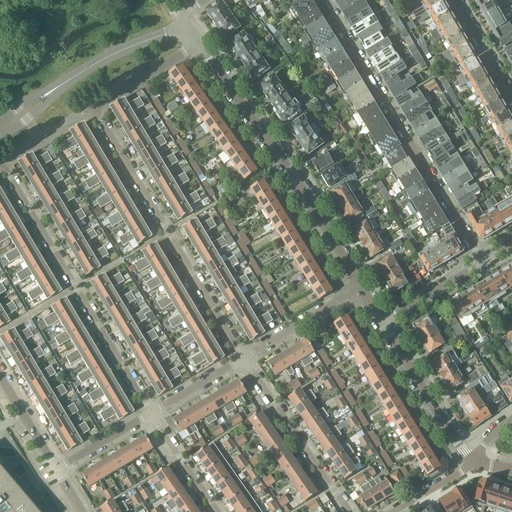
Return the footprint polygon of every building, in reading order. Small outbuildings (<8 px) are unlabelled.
[(230,8),(224,0),(222,0),(220,1),(206,11),(213,20),(227,11),(227,10),(230,8)] [(258,3),(256,0),(244,0),(248,8),(258,3)] [(300,18),(316,8),(311,0),(304,0),(293,7),(300,18)] [(343,13),(363,0),(347,0),(338,5),(343,13)] [(366,5),(363,0),(343,13),(347,21),(362,12),(360,8),(366,5)] [(444,0),(423,0),(422,1),(425,7),(422,8),(423,9),(417,12),(420,17),(445,2),(444,0)] [(480,9),(495,0),(476,0),(476,1),(480,9)] [(504,0),(495,0),(480,9),(485,16),(500,8),(497,4),(504,0)] [(445,2),(420,17),(422,22),(428,18),(429,19),(431,18),(434,23),(452,12),(445,2)] [(390,5),(386,8),(385,8),(390,17),(390,16),(395,14),(390,5)] [(489,24),(511,10),(511,6),(502,12),(500,8),(485,16),(489,24)] [(322,19),(316,8),(300,18),(306,29),(322,19)] [(368,8),(362,12),(347,21),(352,29),(373,16),(379,12),(377,9),(371,12),(368,8)] [(511,16),(511,10),(489,24),(494,32),(509,23),(507,19),(511,16)] [(227,11),(213,20),(219,29),(233,19),(227,11)] [(452,12),(434,23),(437,28),(435,29),(435,30),(430,33),(432,38),(458,23),(452,12)] [(399,21),(395,14),(390,16),(394,24),(399,21)] [(357,36),(377,24),(373,16),(352,29),(357,36)] [(233,19),(219,29),(225,38),(239,28),(233,19)] [(268,22),(265,24),(273,35),(277,32),(272,26),(277,23),(276,22),(274,19),(269,22),(268,22)] [(322,19),(306,29),(310,34),(300,40),(303,45),(307,43),(313,39),(329,30),(322,19)] [(405,29),(399,21),(394,24),(393,25),(398,33),(399,32),(405,29)] [(464,34),(458,23),(432,38),(435,43),(441,39),(441,40),(443,39),(446,44),(464,34)] [(511,27),(511,28),(509,23),(494,32),(498,40),(511,32),(511,27)] [(291,24),(278,31),(281,36),(294,29),(291,24)] [(377,24),(357,36),(361,44),(382,31),(377,24)] [(409,37),(405,29),(399,32),(404,40),(404,39),(409,37)] [(335,40),(329,30),(313,39),(319,50),(336,40),(335,39),(335,40)] [(286,41),(281,36),(278,31),(277,32),(273,35),(280,45),(286,41)] [(387,39),(382,31),(361,44),(366,52),(387,39)] [(511,32),(498,40),(503,48),(511,43),(511,32)] [(236,54),(250,44),(244,34),(230,44),(236,54)] [(464,34),(446,44),(445,45),(448,50),(441,54),(444,59),(470,44),(464,34)] [(413,44),(409,37),(404,39),(409,47),(413,44)] [(389,43),(387,39),(366,52),(371,60),(392,47),(396,45),(394,40),(389,43)] [(336,40),(319,50),(326,61),(342,51),(336,40)] [(289,47),(286,41),(280,45),(287,55),(292,51),(289,47)] [(250,44),(236,54),(243,63),(257,53),(250,44)] [(419,53),(413,44),(409,47),(407,48),(410,53),(411,52),(413,56),(419,53)] [(475,53),(470,44),(444,59),(447,64),(452,61),(455,67),(460,65),(459,65),(475,56),(475,55),(475,53)] [(392,47),(371,60),(376,67),(390,58),(388,55),(394,51),(392,47)] [(349,61),(342,51),(326,61),(321,63),(316,67),(318,70),(328,64),(332,71),(349,61)] [(257,53),(243,63),(249,71),(263,61),(257,53)] [(419,53),(413,56),(408,59),(413,66),(417,64),(423,60),(419,53)] [(390,58),(376,67),(380,75),(401,62),(399,59),(393,62),(390,58)] [(458,83),(483,68),(479,60),(477,59),(476,58),(461,67),(464,72),(461,74),(461,75),(455,78),(458,83)] [(423,60),(417,64),(421,69),(426,66),(423,60)] [(269,70),(263,61),(249,71),(255,80),(263,75),(269,70)] [(300,61),(294,65),(298,71),(303,67),(300,61)] [(349,61),(332,71),(339,82),(355,72),(349,61)] [(286,70),(292,66),(289,62),(283,66),(286,70)] [(401,62),(380,75),(385,83),(400,74),(406,70),(401,62)] [(439,68),(436,63),(431,67),(434,72),(439,68)] [(176,83),(190,74),(183,64),(182,65),(169,73),(176,83)] [(490,79),(483,68),(458,83),(461,88),(467,84),(467,85),(470,84),(472,89),(490,79)] [(355,72),(339,82),(345,93),(362,83),(355,72)] [(415,86),(413,82),(421,77),(418,73),(411,78),(390,90),(395,98),(415,86)] [(197,83),(190,74),(176,83),(183,93),(197,83)] [(400,74),(385,83),(390,90),(411,78),(408,74),(402,78),(400,74)] [(266,96),(280,86),(273,76),(259,86),(266,96)] [(445,90),(450,88),(444,77),(439,80),(445,90)] [(490,79),(472,89),(475,94),(473,95),(474,96),(468,100),(470,104),(496,89),(490,79)] [(429,91),(437,86),(435,82),(426,88),(429,91)] [(197,83),(183,93),(190,103),(204,93),(197,83)] [(362,83),(345,93),(352,103),(368,93),(362,83)] [(153,92),(149,85),(144,87),(149,95),(153,92)] [(286,95),(280,86),(266,96),(272,105),(286,95)] [(401,109),(422,96),(417,88),(396,101),(401,109)] [(450,88),(445,90),(451,101),(456,98),(450,88)] [(502,100),(496,89),(470,104),(473,109),(479,105),(479,106),(482,105),(484,110),(502,100)] [(204,93),(190,103),(197,112),(210,103),(204,93)] [(374,104),(368,93),(352,103),(358,114),(374,104)] [(426,93),(422,96),(401,109),(405,116),(426,104),(424,100),(429,97),(426,93)] [(443,104),(447,102),(442,94),(438,97),(443,104)] [(293,103),(286,95),(272,105),(279,113),(293,103)] [(116,117),(142,102),(139,98),(134,101),(128,105),(125,99),(110,108),(116,117)] [(157,109),(162,106),(157,98),(152,101),(157,109)] [(308,109),(318,103),(314,98),(305,105),(308,109)] [(456,98),(451,101),(458,111),(462,109),(458,102),(456,98)] [(502,100),(484,110),(485,110),(484,111),(486,116),(485,116),(486,117),(480,121),(483,125),(508,110),(502,100)] [(144,106),(142,102),(116,117),(122,127),(136,118),(133,113),(139,109),(144,106)] [(167,107),(171,113),(178,108),(174,102),(167,107)] [(452,110),(447,102),(443,104),(448,112),(452,110)] [(210,103),(197,112),(204,122),(217,113),(210,103)] [(293,103),(279,113),(285,122),(294,116),(299,112),(293,103)] [(323,106),(329,114),(331,116),(334,114),(327,103),(323,106)] [(374,104),(358,114),(353,117),(360,127),(364,125),(381,115),(374,104)] [(429,108),(426,104),(405,116),(410,124),(431,111),(429,108)] [(166,113),(162,106),(157,109),(161,116),(166,113)] [(457,118),(452,110),(448,112),(453,120),(456,118),(457,118)] [(511,117),(508,110),(483,125),(485,130),(492,127),(494,126),(497,131),(511,122),(511,117)] [(436,119),(431,111),(410,124),(415,132),(436,119)] [(217,113),(204,122),(211,132),(224,122),(217,113)] [(334,121),(331,116),(329,114),(327,115),(324,117),(329,125),(334,121)] [(331,116),(334,121),(338,126),(341,124),(334,114),(331,116)] [(381,115),(364,125),(371,135),(387,125),(381,115)] [(139,123),(136,118),(122,127),(127,136),(153,121),(150,117),(145,120),(139,123)] [(303,118),(298,121),(289,128),(296,138),(310,128),(303,118)] [(461,125),(456,118),(453,120),(457,127),(461,125)] [(169,129),(174,127),(170,120),(170,119),(165,122),(169,129)] [(436,119),(415,132),(420,140),(440,127),(436,119)] [(153,121),(127,136),(133,145),(147,137),(144,131),(150,128),(155,125),(153,121)] [(224,122),(211,132),(218,142),(231,132),(224,122)] [(511,122),(497,131),(500,136),(498,137),(498,138),(492,142),(495,146),(511,136),(511,122)] [(64,148),(90,133),(84,123),(70,132),(73,137),(62,144),(64,148)] [(315,124),(310,128),(296,138),(302,146),(317,135),(321,133),(315,124)] [(341,125),(341,124),(338,126),(345,135),(346,136),(349,134),(342,124),(341,125)] [(387,125),(371,135),(377,146),(393,136),(387,125)] [(179,134),(174,127),(169,129),(174,137),(179,134)] [(440,127),(420,140),(424,147),(439,138),(437,135),(443,131),(440,127)] [(475,130),(474,130),(470,133),(476,143),(481,141),(475,130)] [(238,142),(231,132),(218,142),(224,152),(238,142)] [(81,151),(96,142),(90,133),(64,148),(67,152),(78,145),(81,151)] [(350,133),(349,134),(346,136),(352,146),(357,144),(352,137),(350,133)] [(470,140),(466,133),(461,135),(466,143),(470,140)] [(325,148),(332,144),(331,142),(328,144),(327,142),(324,138),(320,140),(317,135),(302,146),(308,155),(310,154),(311,156),(315,153),(314,151),(318,149),(320,151),(325,148)] [(151,142),(147,137),(133,145),(139,155),(164,140),(162,136),(151,142)] [(384,156),(400,147),(400,146),(393,136),(377,146),(384,156)] [(511,150),(511,136),(495,146),(498,151),(503,148),(504,149),(506,147),(509,152),(511,150)] [(441,142),(439,138),(424,147),(429,155),(450,142),(447,139),(441,142)] [(182,139),(181,139),(177,142),(181,150),(186,147),(182,139)] [(164,140),(139,155),(144,164),(159,156),(155,150),(162,147),(167,144),(164,140)] [(475,148),(470,140),(466,143),(470,151),(475,148)] [(96,142),(81,151),(85,156),(73,163),(76,167),(101,152),(96,142)] [(238,142),(224,152),(231,161),(245,152),(238,142)] [(337,147),(334,142),(332,144),(325,148),(327,152),(337,147)] [(448,154),(446,150),(452,146),(450,142),(429,155),(434,163),(448,154)] [(357,144),(352,146),(359,157),(363,154),(357,144)] [(186,147),(181,150),(186,157),(191,154),(186,147)] [(408,160),(400,147),(384,156),(392,170),(408,160)] [(56,154),(52,148),(47,150),(46,151),(47,153),(50,157),(56,154)] [(337,163),(332,152),(328,154),(327,152),(325,148),(320,151),(316,153),(319,159),(312,162),(316,169),(316,170),(318,174),(321,172),(337,163)] [(475,148),(470,151),(475,159),(480,156),(475,148)] [(487,151),(482,154),(489,164),(493,161),(487,151)] [(107,161),(101,152),(76,167),(78,171),(89,165),(93,170),(107,161)] [(245,152),(231,161),(238,171),(252,161),(245,152)] [(50,157),(47,153),(36,160),(33,154),(18,163),(24,172),(50,157)] [(162,161),(159,156),(144,164),(150,174),(175,159),(173,154),(168,157),(168,158),(162,161)] [(363,154),(359,157),(363,164),(365,168),(369,165),(363,154)] [(439,171),(459,158),(457,154),(451,158),(448,154),(434,163),(439,171)] [(480,156),(475,159),(476,159),(480,166),(485,163),(480,156)] [(52,161),(50,157),(24,172),(30,182),(44,173),(41,168),(52,161)] [(443,178),(464,166),(459,158),(439,171),(443,178)] [(178,163),(175,159),(150,174),(156,183),(170,175),(167,169),(173,165),(173,166),(178,163)] [(194,160),(193,160),(189,162),(193,170),(198,167),(194,160)] [(408,160),(392,170),(390,171),(395,178),(390,180),(393,185),(397,182),(416,171),(409,160),(408,160)] [(96,175),(85,182),(87,186),(113,171),(107,161),(93,170),(96,175)] [(252,161),(238,171),(245,181),(259,171),(252,161)] [(495,174),(499,172),(500,172),(495,164),(491,167),(495,174)] [(323,179),(325,183),(327,182),(329,186),(340,180),(341,182),(350,176),(347,171),(345,172),(341,165),(323,176),(324,178),(323,179)] [(448,185),(468,173),(464,166),(443,178),(448,185)] [(203,174),(198,167),(193,170),(198,177),(203,174)] [(118,179),(113,171),(87,186),(89,190),(101,183),(103,188),(118,179)] [(416,171),(397,182),(404,192),(422,181),(416,171)] [(44,173),(30,182),(36,191),(61,176),(59,172),(47,179),(44,173)] [(503,180),(499,172),(495,174),(499,182),(500,182),(503,180)] [(173,180),(170,175),(156,183),(161,193),(187,178),(184,173),(179,176),(173,180)] [(467,185),(465,181),(471,177),(468,173),(448,185),(453,193),(467,185)] [(356,192),(351,183),(357,179),(355,174),(341,182),(338,184),(340,188),(331,193),(337,203),(352,194),(356,192)] [(61,176),(36,191),(41,200),(55,192),(52,187),(63,180),(61,176)] [(189,182),(187,178),(161,193),(167,202),(181,193),(178,188),(184,184),(184,185),(189,182)] [(379,191),(380,192),(385,189),(378,178),(374,181),(378,188),(379,191)] [(118,179),(103,188),(107,194),(96,201),(98,205),(124,190),(118,179)] [(210,188),(206,180),(201,183),(206,190),(210,188)] [(257,199),(270,191),(264,180),(251,188),(257,199)] [(87,186),(85,182),(85,181),(78,185),(81,190),(87,186)] [(411,202),(429,192),(422,181),(404,192),(407,199),(399,204),(402,208),(406,206),(411,202)] [(472,182),(467,184),(467,185),(453,193),(457,201),(478,188),(476,185),(474,186),(472,182)] [(511,192),(506,183),(505,183),(502,185),(510,199),(504,203),(505,204),(505,205),(511,215),(511,192)] [(214,195),(210,188),(206,190),(210,198),(214,195)] [(481,192),(478,188),(457,201),(463,210),(477,201),(474,196),(481,192)] [(391,200),(385,189),(380,192),(386,203),(391,200)] [(130,199),(124,190),(98,205),(101,209),(112,202),(115,208),(130,199)] [(55,192),(41,200),(47,210),(72,195),(70,191),(59,198),(55,192)] [(276,200),(270,191),(257,199),(263,208),(276,200)] [(185,199),(181,193),(167,202),(172,211),(198,196),(196,192),(195,192),(190,195),(191,195),(185,199)] [(415,215),(435,203),(431,196),(429,192),(411,202),(406,206),(413,217),(415,215)] [(358,203),(352,194),(337,203),(343,213),(358,203)] [(72,195),(47,210),(52,219),(67,211),(63,205),(74,199),(72,195)] [(201,201),(198,196),(172,211),(178,221),(192,213),(189,207),(195,203),(196,204),(201,201)] [(4,197),(0,199),(0,212),(9,206),(4,197)] [(511,223),(511,215),(505,205),(505,204),(500,207),(499,206),(498,206),(493,198),(489,200),(505,228),(511,223)] [(110,224),(135,208),(130,199),(115,208),(119,213),(107,220),(110,224)] [(282,211),(276,200),(263,208),(269,218),(282,211)] [(505,228),(489,200),(484,203),(489,212),(488,212),(489,215),(486,217),(485,216),(484,217),(495,234),(505,228)] [(358,203),(343,213),(349,222),(352,220),(361,214),(364,213),(358,203)] [(420,226),(441,214),(435,203),(415,215),(419,222),(418,223),(420,226)] [(484,217),(483,215),(479,209),(476,204),(464,211),(481,240),(484,240),(495,234),(484,217)] [(9,206),(0,212),(0,223),(1,225),(15,216),(9,206)] [(367,217),(377,211),(374,206),(364,212),(367,217)] [(222,207),(219,208),(217,209),(222,217),(225,215),(226,214),(222,207)] [(127,226),(141,218),(135,208),(110,224),(112,228),(123,221),(127,226)] [(58,229),(83,214),(81,210),(70,216),(67,211),(52,219),(58,229)] [(282,211),(269,218),(275,228),(288,220),(282,211)] [(379,215),(377,211),(367,217),(364,219),(355,224),(357,228),(372,219),(379,215)] [(75,224),(86,218),(83,214),(58,229),(64,238),(78,230),(75,224)] [(354,224),(355,224),(364,219),(361,214),(352,220),(354,224)] [(441,214),(420,226),(427,237),(448,224),(441,214)] [(4,230),(0,232),(0,238),(21,225),(15,216),(1,225),(4,230)] [(141,218),(127,226),(130,232),(118,239),(120,243),(146,227),(141,218)] [(188,238),(214,223),(211,219),(200,225),(197,219),(192,223),(183,228),(188,238)] [(234,226),(229,219),(225,222),(229,229),(234,226)] [(374,231),(378,229),(372,219),(357,228),(358,228),(354,230),(360,240),(374,231)] [(288,220),(275,228),(282,238),(294,230),(288,220)] [(216,226),(214,223),(188,238),(194,247),(208,239),(205,233),(216,226)] [(380,232),(389,226),(387,223),(378,228),(380,232)] [(411,231),(420,226),(418,223),(409,228),(409,229),(411,231)] [(26,235),(21,225),(0,238),(0,243),(9,238),(12,244),(26,235)] [(238,234),(234,226),(229,229),(233,237),(238,234)] [(464,250),(449,226),(435,235),(437,238),(439,236),(453,259),(463,253),(464,250)] [(152,237),(146,227),(120,243),(123,247),(135,240),(138,246),(152,237)] [(78,230),(64,238),(69,248),(95,232),(93,228),(81,235),(78,230)] [(294,230),(282,238),(288,249),(301,241),(294,230)] [(380,240),(374,231),(360,240),(365,249),(380,240)] [(95,232),(69,248),(75,257),(89,249),(86,243),(97,236),(95,232)] [(416,244),(410,232),(406,235),(408,239),(412,246),(416,244)] [(26,235),(12,244),(15,249),(4,256),(6,260),(32,244),(26,235)] [(437,238),(435,235),(426,240),(427,243),(425,244),(427,248),(432,256),(434,255),(435,257),(437,256),(443,265),(453,259),(439,236),(437,238)] [(212,244),(208,239),(194,247),(200,257),(225,242),(223,238),(212,244)] [(241,239),(241,240),(237,242),(241,250),(246,247),(241,239)] [(391,252),(403,245),(399,239),(388,246),(391,252)] [(386,250),(380,240),(365,249),(371,259),(386,250)] [(301,241),(288,249),(294,259),(307,251),(301,241)] [(225,242),(200,257),(205,266),(220,257),(216,252),(227,245),(225,242)] [(32,244),(6,260),(8,264),(20,257),(23,262),(38,254),(32,244)] [(146,258),(134,265),(137,269),(162,253),(157,244),(142,253),(146,258)] [(406,251),(403,245),(391,252),(394,256),(395,258),(406,251)] [(250,254),(246,247),(241,250),(245,257),(250,254)] [(93,254),(89,249),(75,257),(81,267),(106,252),(104,248),(93,254)] [(432,256),(427,248),(422,251),(423,253),(418,256),(423,264),(424,266),(429,273),(443,265),(437,256),(435,257),(434,255),(432,256)] [(307,251),(294,259),(300,268),(313,261),(307,251)] [(108,255),(106,252),(81,267),(87,277),(101,268),(97,262),(108,255)] [(383,263),(392,257),(394,256),(391,252),(380,259),(383,263)] [(168,263),(162,253),(137,269),(139,273),(150,266),(154,271),(168,263)] [(38,254),(23,262),(27,268),(15,275),(18,279),(43,263),(38,254)] [(223,263),(220,257),(205,266),(211,276),(236,260),(234,257),(223,263)] [(392,257),(383,263),(377,266),(379,270),(378,270),(382,277),(383,276),(398,267),(392,257)] [(236,261),(236,260),(211,276),(217,285),(231,276),(228,271),(238,264),(238,263),(236,261)] [(254,260),(253,260),(249,262),(253,270),(258,267),(254,260)] [(319,270),(313,261),(300,268),(306,278),(319,270)] [(43,263),(18,279),(20,283),(32,276),(35,281),(49,273),(43,263)] [(148,288),(173,272),(168,263),(154,271),(157,277),(146,284),(148,288)] [(511,266),(501,274),(510,290),(511,289),(511,266)] [(262,274),(258,267),(253,270),(258,277),(262,274)] [(403,276),(398,267),(383,276),(388,285),(403,276)] [(326,282),(319,270),(306,278),(313,289),(326,282)] [(165,290),(179,282),(173,272),(148,288),(151,292),(162,285),(165,290)] [(49,273),(35,281),(38,287),(26,294),(29,297),(55,282),(49,273)] [(96,293),(122,277),(120,273),(108,280),(105,275),(91,283),(96,293)] [(403,276),(388,285),(394,295),(409,286),(421,279),(418,274),(411,278),(411,279),(406,282),(403,276)] [(510,290),(501,274),(491,280),(496,288),(491,291),(497,301),(506,295),(505,293),(510,290)] [(234,282),(231,276),(217,285),(222,294),(247,279),(245,275),(234,282)] [(268,275),(264,278),(266,280),(269,285),(273,282),(268,275)] [(124,281),(122,277),(96,293),(102,302),(116,294),(113,288),(124,281)] [(18,279),(12,283),(14,287),(20,283),(18,279)] [(250,283),(247,279),(222,294),(228,304),(242,295),(239,290),(250,283)] [(269,285),(266,280),(261,283),(265,290),(270,287),(269,285)] [(496,288),(491,280),(475,289),(485,305),(489,312),(496,308),(498,308),(500,312),(504,309),(502,305),(500,306),(497,301),(491,291),(496,288)] [(46,300),(61,292),(55,282),(29,297),(31,301),(43,294),(46,300)] [(179,282),(165,290),(168,296),(157,303),(159,307),(185,291),(179,282)] [(333,293),(326,282),(313,289),(320,301),(333,293)] [(274,295),(270,287),(265,290),(270,297),(274,295)] [(475,289),(465,295),(470,303),(465,306),(471,317),(481,311),(480,308),(485,305),(475,289)] [(190,301),(185,291),(159,307),(161,310),(162,311),(173,304),(176,309),(190,301)] [(133,297),(134,296),(131,292),(119,299),(116,294),(102,302),(108,312),(133,297)] [(242,295),(228,304),(233,313),(259,298),(257,294),(246,301),(242,295)] [(470,303),(465,295),(450,304),(459,320),(460,319),(461,322),(471,317),(465,306),(470,303)] [(135,300),(133,297),(108,312),(113,321),(128,313),(124,307),(135,300)] [(261,302),(259,298),(233,313),(239,323),(254,314),(250,309),(261,302)] [(45,324),(70,308),(64,299),(50,307),(54,313),(42,320),(45,324)] [(281,307),(277,300),(273,302),(277,310),(281,307)] [(190,301),(176,309),(180,315),(168,322),(171,326),(196,310),(190,301)] [(1,309),(0,308),(0,314),(14,306),(13,304),(12,302),(1,309)] [(14,306),(0,314),(0,328),(9,323),(5,317),(17,310),(14,306)] [(286,315),(281,307),(277,310),(282,317),(286,315)] [(76,318),(70,308),(45,324),(47,328),(59,321),(62,326),(76,318)] [(434,326),(435,324),(438,322),(435,318),(442,314),(440,309),(412,325),(418,335),(434,326)] [(196,310),(171,326),(173,330),(184,323),(187,328),(202,319),(196,310)] [(128,313),(113,321),(119,331),(144,315),(142,311),(131,318),(128,313)] [(254,314),(239,323),(245,332),(270,317),(268,313),(257,320),(254,314)] [(144,315),(119,331),(125,340),(139,331),(135,326),(147,319),(144,315)] [(341,334),(353,327),(347,316),(334,324),(341,334)] [(272,321),(270,317),(245,332),(251,342),(265,334),(261,328),(272,321)] [(76,318),(62,326),(65,332),(54,339),(56,342),(81,327),(76,318)] [(459,324),(455,318),(450,321),(454,327),(459,324)] [(192,338),(207,329),(202,319),(187,328),(191,334),(180,340),(182,344),(192,338)] [(466,337),(462,330),(459,324),(454,327),(449,330),(452,336),(457,343),(466,337)] [(424,344),(439,335),(434,326),(418,335),(424,344)] [(81,327),(56,342),(58,347),(70,340),(73,345),(87,337),(81,327)] [(359,336),(353,327),(341,334),(347,344),(359,336)] [(0,340),(4,348),(30,332),(27,329),(16,335),(13,330),(0,337),(0,340)] [(199,347),(213,339),(207,329),(192,338),(182,344),(184,348),(195,342),(199,347)] [(142,337),(139,331),(125,340),(130,349),(156,334),(154,332),(154,330),(142,337)] [(30,332),(4,348),(10,357),(24,349),(21,343),(32,337),(30,332)] [(156,334),(130,349),(136,359),(150,350),(147,345),(158,338),(156,334)] [(439,335),(424,344),(429,354),(445,344),(439,335)] [(318,343),(314,336),(310,338),(314,346),(318,343)] [(359,336),(347,344),(353,354),(366,346),(359,336)] [(87,337),(73,345),(76,351),(65,357),(67,361),(93,346),(87,337)] [(506,337),(501,340),(504,344),(504,345),(507,349),(511,346),(511,345),(506,337)] [(213,339),(199,347),(202,353),(191,359),(193,364),(219,349),(213,339)] [(297,346),(309,365),(313,362),(309,356),(315,352),(307,340),(297,346)] [(45,344),(39,348),(41,352),(47,348),(48,348),(45,344)] [(93,346),(67,361),(70,365),(81,359),(84,364),(98,355),(93,346)] [(297,346),(287,352),(296,365),(301,361),(304,367),(309,365),(297,346)] [(372,356),(366,346),(353,354),(359,364),(372,356)] [(16,367),(41,352),(39,348),(28,354),(24,349),(10,357),(16,367)] [(150,350),(136,359),(142,368),(167,353),(165,349),(153,356),(150,350)] [(219,349),(193,364),(196,367),(207,361),(211,366),(225,358),(219,349)] [(323,350),(318,352),(323,360),(327,357),(323,350)] [(489,354),(487,350),(480,355),(482,358),(489,354)] [(439,372),(454,363),(451,357),(456,355),(453,351),(433,363),(439,372)] [(43,356),(41,352),(16,367),(22,376),(36,368),(32,362),(43,356)] [(53,357),(50,352),(43,356),(46,361),(53,357)] [(296,365),(287,352),(278,358),(285,371),(286,370),(290,376),(294,374),(291,368),(296,365)] [(158,364),(169,357),(167,353),(142,368),(147,378),(161,369),(158,364)] [(471,359),(468,354),(459,360),(461,364),(462,364),(471,359)] [(98,355),(84,364),(88,369),(76,376),(79,381),(104,365),(98,355)] [(378,366),(372,356),(359,364),(365,374),(378,366)] [(332,364),(327,357),(323,360),(327,367),(332,364)] [(285,371),(278,358),(268,364),(275,376),(285,371)] [(188,367),(193,364),(191,359),(184,363),(187,368),(188,367)] [(454,363),(439,372),(445,382),(459,373),(456,367),(454,363)] [(110,374),(104,365),(79,381),(81,384),(92,378),(96,383),(110,374)] [(39,373),(36,368),(22,376),(27,386),(53,370),(50,366),(39,373)] [(378,366),(365,374),(371,384),(384,376),(378,366)] [(470,385),(489,373),(484,366),(468,376),(470,379),(467,381),(470,385)] [(315,367),(312,370),(316,377),(320,375),(315,367)] [(161,369),(147,378),(153,387),(179,372),(176,368),(165,375),(161,369)] [(53,370),(27,386),(33,395),(47,386),(44,381),(55,374),(53,370)] [(316,377),(312,370),(308,372),(312,380),(316,377)] [(335,370),(330,373),(335,380),(339,377),(335,370)] [(74,377),(70,372),(66,375),(69,380),(71,379),(74,377)] [(179,372),(153,387),(159,397),(173,389),(170,383),(181,376),(179,372)] [(459,373),(445,382),(450,391),(465,382),(459,373)] [(486,394),(497,387),(489,373),(470,385),(468,386),(471,391),(472,389),(473,390),(477,389),(479,392),(483,389),(486,394)] [(110,374),(96,383),(99,388),(88,395),(90,399),(115,383),(110,374)] [(384,376),(371,384),(378,394),(390,387),(384,376)] [(344,385),(339,377),(335,380),(339,387),(344,385)] [(511,384),(510,382),(508,378),(498,384),(511,403),(511,402),(511,384)] [(297,379),(293,381),(297,388),(301,386),(297,379)] [(326,388),(333,383),(331,379),(324,383),(326,388)] [(229,387),(237,399),(240,406),(245,403),(242,396),(247,393),(239,381),(229,387)] [(297,388),(293,381),(289,384),(294,391),(297,388)] [(121,394),(115,383),(90,399),(92,403),(104,397),(107,402),(121,394)] [(328,391),(335,387),(336,387),(333,383),(326,388),(328,391)] [(47,386),(33,395),(38,404),(64,389),(62,385),(50,392),(47,386)] [(229,387),(220,392),(231,411),(236,409),(232,402),(237,399),(229,387)] [(397,397),(390,387),(378,394),(384,405),(397,397)] [(66,393),(64,389),(38,404),(44,414),(58,405),(55,400),(66,393)] [(472,389),(471,391),(458,399),(464,409),(478,399),(473,390),(472,389)] [(311,392),(311,391),(304,395),(301,390),(289,399),(295,408),(314,395),(311,392)] [(347,390),(343,393),(347,400),(352,397),(347,390)] [(231,411),(220,392),(211,398),(218,410),(223,407),(227,414),(231,411)] [(101,418),(127,403),(121,394),(107,402),(110,408),(99,414),(101,418)] [(316,399),(314,395),(295,408),(301,417),(314,408),(310,403),(316,399)] [(478,399),(464,409),(470,418),(484,408),(488,405),(483,396),(478,399)] [(501,396),(497,399),(493,402),(499,411),(507,406),(501,396)] [(338,406),(345,402),(343,397),(335,402),(338,406)] [(356,405),(352,397),(347,400),(352,408),(356,405)] [(397,397),(384,405),(390,415),(403,407),(397,397)] [(211,398),(201,404),(212,423),(217,420),(213,414),(218,410),(211,398)] [(340,410),(347,406),(348,406),(345,402),(338,406),(340,410)] [(133,413),(132,412),(127,403),(101,418),(103,422),(115,415),(119,421),(133,413)] [(50,423),(75,408),(73,404),(61,411),(58,405),(44,414),(50,423)] [(212,423),(201,404),(192,409),(192,410),(199,422),(204,419),(208,425),(212,423)] [(409,417),(403,407),(390,415),(397,425),(409,417)] [(78,412),(75,408),(50,423),(55,433),(69,424),(66,419),(78,412)] [(317,413),(314,408),(301,417),(308,427),(326,414),(323,409),(317,413)] [(490,417),(484,408),(470,418),(470,419),(470,420),(472,422),(473,423),(476,426),(490,417)] [(199,422),(192,410),(191,409),(182,415),(193,434),(198,432),(194,425),(199,422)] [(360,410),(359,411),(355,413),(360,421),(364,418),(360,410)] [(250,420),(257,415),(255,412),(248,417),(250,420)] [(256,431),(271,421),(269,419),(268,420),(267,418),(266,419),(261,412),(257,415),(250,420),(249,421),(256,431)] [(238,413),(234,416),(239,424),(243,421),(238,413)] [(326,414),(308,427),(314,435),(326,426),(323,421),(329,417),(326,414)] [(193,434),(182,415),(173,421),(180,433),(186,430),(190,437),(193,434)] [(239,424),(234,416),(230,418),(235,426),(239,424)] [(354,416),(353,417),(347,421),(349,425),(356,420),(354,416)] [(409,417),(397,425),(400,430),(403,435),(416,427),(409,417)] [(369,425),(364,418),(360,421),(364,428),(369,425)] [(352,429),(359,424),(356,420),(349,425),(352,429)] [(272,423),(271,421),(256,431),(263,441),(275,433),(269,424),(272,423)] [(73,430),(69,424),(55,433),(61,442),(86,427),(84,423),(73,430)] [(220,425),(215,427),(220,435),(224,432),(220,425)] [(397,425),(392,428),(395,433),(400,430),(397,425)] [(326,426),(314,435),(320,444),(338,431),(335,427),(330,431),(326,426)] [(86,427),(61,442),(67,452),(81,444),(78,438),(89,431),(86,427)] [(220,435),(215,427),(211,430),(216,437),(220,435)] [(416,427),(403,435),(409,446),(422,438),(416,427)] [(372,430),(372,431),(368,433),(372,441),(377,438),(372,430)] [(338,431),(320,444),(326,453),(339,444),(335,439),(341,435),(338,431)] [(202,438),(198,432),(193,434),(198,441),(202,438)] [(270,451),(285,441),(283,439),(281,441),(275,433),(263,441),(270,451)] [(237,444),(245,438),(242,435),(234,440),(237,444)] [(360,444),(368,439),(365,435),(358,440),(360,444)] [(153,449),(146,437),(137,442),(135,440),(134,441),(143,456),(153,449)] [(206,445),(202,438),(198,441),(202,448),(206,445)] [(247,442),(245,438),(237,444),(239,447),(247,442)] [(381,445),(377,438),(372,441),(376,448),(381,445)] [(428,448),(422,438),(409,446),(416,456),(428,448)] [(226,448),(233,443),(230,439),(223,444),(226,448)] [(370,443),(368,439),(360,444),(363,448),(365,447),(370,443)] [(143,456),(134,441),(132,442),(133,444),(124,449),(132,462),(143,456)] [(202,448),(198,441),(194,443),(198,450),(202,448)] [(286,443),(285,441),(270,451),(277,461),(289,453),(284,445),(286,443)] [(202,463),(219,451),(213,443),(196,456),(200,460),(198,461),(200,464),(202,463)] [(229,452),(236,447),(233,443),(226,448),(229,452)] [(374,448),(370,443),(365,447),(368,452),(374,448)] [(339,444),(326,453),(332,462),(351,449),(348,445),(342,449),(339,444)] [(374,448),(368,452),(366,453),(369,457),(376,453),(374,448)] [(428,448),(416,456),(422,466),(435,458),(428,448)] [(132,462),(124,449),(116,455),(114,452),(112,453),(121,468),(132,462)] [(351,449),(332,462),(338,471),(351,462),(348,457),(353,453),(351,449)] [(384,461),(389,458),(384,450),(380,453),(384,461)] [(224,459),(219,451),(202,463),(205,468),(203,469),(206,472),(224,459)] [(121,468),(112,453),(110,454),(112,457),(103,462),(111,475),(121,468)] [(284,471),(299,461),(297,459),(295,461),(289,453),(277,461),(284,471)] [(237,464),(244,458),(241,454),(233,460),(236,464),(237,464)] [(251,464),(258,459),(256,455),(254,456),(248,460),(251,464)] [(247,462),(244,458),(237,464),(239,467),(242,470),(249,465),(247,462)] [(357,458),(351,462),(338,471),(345,480),(357,472),(353,467),(360,462),(357,458)] [(393,465),(389,458),(384,461),(389,468),(393,465)] [(441,468),(435,458),(422,466),(428,476),(441,468)] [(224,459),(206,472),(208,475),(209,474),(212,479),(230,467),(224,459)] [(261,462),(258,459),(251,464),(253,468),(261,462)] [(300,463),(299,461),(284,471),(291,481),(303,473),(297,465),(300,463)] [(111,475),(103,462),(95,467),(93,465),(91,466),(100,481),(111,475)] [(152,463),(148,466),(153,474),(157,472),(152,463)] [(100,481),(91,466),(89,467),(91,470),(82,475),(89,488),(100,481)] [(153,474),(148,466),(144,468),(149,476),(153,474)] [(155,490),(174,477),(167,467),(155,476),(156,476),(159,481),(154,485),(153,486),(155,490)] [(230,467),(212,479),(216,484),(214,485),(216,488),(235,474),(230,467)] [(376,475),(372,467),(367,470),(372,477),(376,475)] [(404,467),(402,468),(399,469),(404,477),(408,474),(404,467)] [(257,472),(254,468),(247,473),(250,477),(257,472)] [(0,511),(36,511),(0,469),(0,511)] [(253,481),(260,476),(257,472),(250,477),(253,481)] [(406,486),(398,472),(391,476),(399,490),(406,486)] [(298,492),(313,481),(311,480),(309,481),(303,473),(291,481),(298,492)] [(358,475),(363,482),(367,480),(362,473),(358,475)] [(241,482),(235,474),(216,488),(218,490),(220,489),(223,494),(241,482)] [(413,481),(408,474),(404,477),(408,484),(413,481)] [(265,484),(273,479),(270,475),(262,480),(265,484)] [(363,482),(358,475),(354,478),(359,485),(363,482)] [(131,476),(127,478),(132,486),(136,484),(131,476)] [(156,476),(150,480),(154,485),(159,481),(156,476)] [(174,477),(155,490),(158,494),(164,490),(168,495),(180,486),(174,477)] [(377,486),(385,500),(395,494),(387,480),(382,484),(378,477),(374,480),(377,486)] [(132,486),(127,478),(123,481),(128,489),(132,486)] [(276,482),(273,479),(265,484),(268,488),(276,482)] [(314,483),(313,481),(298,492),(305,502),(318,494),(312,485),(314,483)] [(480,486),(475,503),(486,507),(493,486),(492,486),(493,484),(482,481),(480,486)] [(241,482),(223,494),(227,499),(225,500),(227,503),(246,490),(241,482)] [(369,483),(364,485),(376,505),(385,500),(377,486),(372,489),(369,483)] [(258,494),(265,489),(263,485),(256,490),(258,494)] [(376,505),(364,485),(360,488),(364,495),(359,498),(366,511),(376,505)] [(180,486),(168,495),(171,499),(165,504),(168,508),(186,495),(180,486)] [(493,486),(486,507),(496,510),(503,489),(502,489),(502,487),(497,486),(497,487),(493,486)] [(134,488),(126,493),(129,499),(130,498),(137,494),(134,488)] [(142,497),(150,492),(147,488),(139,493),(142,497)] [(453,494),(451,496),(460,511),(466,511),(473,508),(461,488),(452,493),(453,494)] [(110,489),(106,491),(111,499),(115,497),(110,489)] [(261,498),(268,493),(265,489),(258,494),(261,498)] [(503,489),(496,510),(502,511),(506,511),(511,496),(511,492),(511,491),(511,490),(508,489),(507,491),(503,489)] [(251,498),(246,490),(227,503),(229,506),(231,505),(234,510),(251,498)] [(111,499),(106,491),(102,493),(107,501),(111,499)] [(152,496),(150,492),(142,497),(144,501),(152,496)] [(138,494),(137,494),(130,498),(132,503),(140,498),(138,494)] [(180,511),(193,504),(186,495),(168,508),(171,511),(177,508),(179,511),(180,511)] [(279,504),(287,499),(285,495),(277,500),(279,504)] [(460,511),(451,496),(440,502),(445,511),(460,511)] [(135,507),(142,502),(140,498),(132,503),(135,507)] [(247,511),(257,505),(251,498),(234,510),(235,511),(247,511)] [(290,502),(287,499),(279,504),(282,508),(290,502)] [(315,500),(311,502),(316,509),(320,507),(315,500)] [(102,511),(116,511),(126,506),(123,502),(117,506),(114,501),(100,509),(102,511)] [(269,510),(276,505),(274,501),(266,506),(269,510)] [(316,509),(311,502),(307,505),(312,511),(316,509)]
